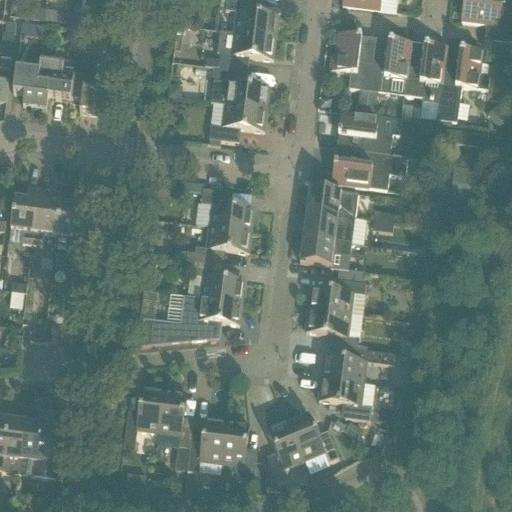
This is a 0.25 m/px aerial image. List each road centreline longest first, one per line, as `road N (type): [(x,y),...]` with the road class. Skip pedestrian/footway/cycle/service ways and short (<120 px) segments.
road 1 (residential): [(104,372),(267,361),(290,195),(283,179)]
road 2 (residential): [(283,179),(0,144)]
road 3 (residential): [(283,179),(298,162),(318,0)]
road 4 (unknown): [(316,13),(430,28),(439,24),(445,0)]
